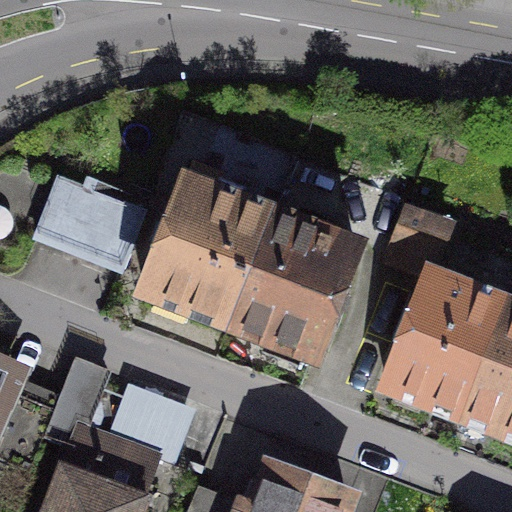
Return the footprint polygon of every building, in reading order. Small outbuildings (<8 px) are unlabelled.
[(142,210),(59,178),(39,231),(121,263),(142,210)] [(170,185),(123,311),(210,345),(258,217),(170,185)] [(448,226),(402,208),(389,241),(436,259),(448,226)] [(301,379),(349,251),(258,217),(210,345),(301,379)] [(460,417),(503,306),(427,276),(384,387),(460,417)] [(511,309),(503,306),(460,417),(511,437),(511,309)] [(106,369),(74,357),(54,408),(43,436),(73,447),(80,429),(95,435),(106,407),(93,402),(106,369)] [(0,457),(31,470),(43,436),(54,408),(0,386),(0,383),(6,369),(0,366),(0,457)] [(175,458),(197,402),(131,376),(109,432),(175,458)] [(47,511),(131,511),(153,457),(95,435),(80,429),(73,447),(47,511)] [(339,511),(345,498),(260,466),(243,511),(194,492),(187,511),(339,511)]
